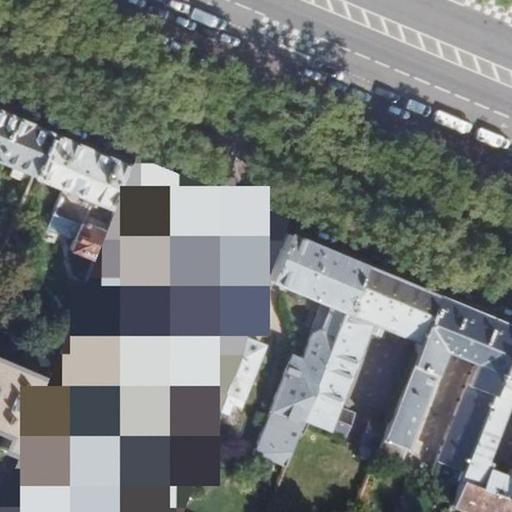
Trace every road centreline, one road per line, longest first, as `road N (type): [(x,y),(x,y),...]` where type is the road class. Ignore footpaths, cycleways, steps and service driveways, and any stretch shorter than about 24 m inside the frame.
road 1 (residential): [(0,91),(511,304)]
road 2 (primary): [(238,0),(511,110)]
road 3 (primary): [(511,46),(400,0)]
